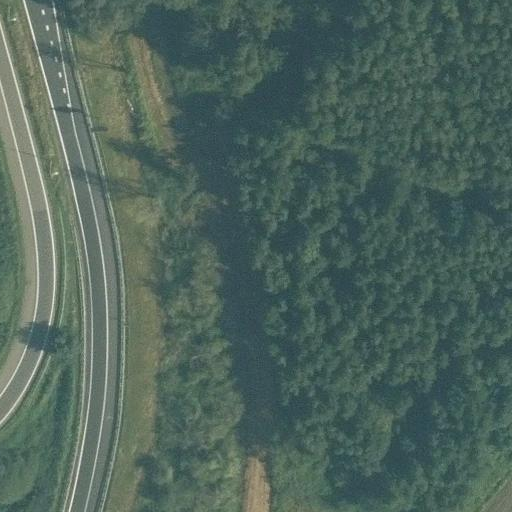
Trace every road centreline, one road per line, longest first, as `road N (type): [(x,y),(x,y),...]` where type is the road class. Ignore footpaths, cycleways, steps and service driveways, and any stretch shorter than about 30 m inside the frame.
road 1 (motorway): [(74,511),(94,407),(96,275),(34,0)]
road 2 (motorway): [(0,56),(46,267),(39,333),(0,408)]
